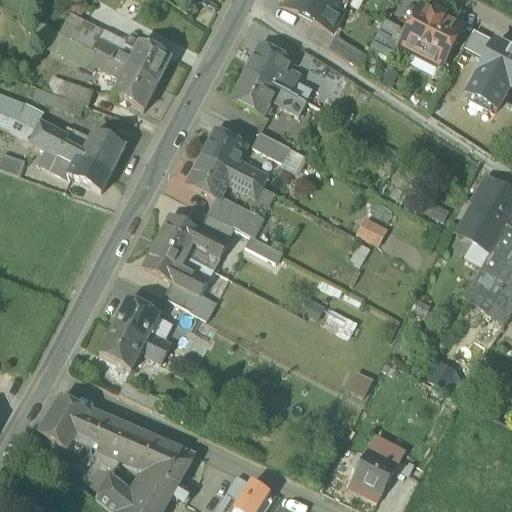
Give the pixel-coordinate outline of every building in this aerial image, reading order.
[(178,0),(191,9),(195,0),(178,0)] [(287,0),(282,10),(331,36),(342,16),(334,13),(341,0),(287,0)] [(400,49),(440,70),(452,48),(461,31),(461,30),(443,21),(444,19),(433,14),(432,16),(421,10),(407,35),(400,49)] [(371,48),(390,58),(396,47),(403,33),(384,23),(380,29),(371,48)] [(59,37),(94,56),(99,46),(101,43),(65,25),(59,37)] [(452,48),(462,54),(464,50),(472,36),(461,31),(452,48)] [(473,32),(472,36),(464,50),(485,62),(495,44),(473,32)] [(396,47),(400,49),(407,35),(403,33),(396,47)] [(83,79),(87,70),(52,52),(54,46),(37,37),(29,51),(83,79)] [(59,37),(54,46),(52,52),(87,70),(88,68),(94,56),(59,37)] [(125,38),(117,52),(132,60),(139,45),(125,38)] [(328,53),(359,72),(366,60),(335,40),(328,53)] [(125,72),(132,60),(117,52),(101,43),(99,46),(94,56),(125,72)] [(511,52),(495,44),(485,62),(466,98),(496,113),(508,90),(511,92),(511,52)] [(171,62),(139,45),(132,60),(125,72),(157,88),(171,62)] [(259,48),(245,75),(277,92),(283,80),(291,64),(259,48)] [(88,68),(119,84),(125,72),(94,56),(88,68)] [(157,88),(125,72),(119,84),(112,98),(122,104),(120,108),(126,111),(128,107),(143,115),(157,88)] [(271,103),(277,92),(245,75),(231,103),(263,119),(271,103)] [(283,80),(277,92),(305,107),(311,95),(283,80)] [(55,99),(65,103),(84,109),(88,111),(92,98),(60,86),(55,99)] [(65,103),(55,99),(36,92),(33,102),(62,112),(65,103)] [(298,119),(305,107),(277,92),(271,103),(285,110),(284,112),(298,119)] [(0,132),(10,136),(44,154),(57,160),(57,159),(64,147),(68,139),(63,137),(39,124),(30,120),(33,112),(0,99),(0,132)] [(81,119),(84,109),(65,103),(62,112),(81,119)] [(43,117),(33,112),(30,120),(39,124),(43,117)] [(69,140),(72,134),(66,130),(63,137),(68,139),(69,140)] [(215,133),(201,160),(233,177),(239,165),(247,149),(215,133)] [(69,140),(68,139),(64,147),(83,156),(90,143),(72,134),(69,140)] [(90,143),(83,156),(79,163),(77,162),(73,168),(67,179),(71,181),(101,197),(110,179),(125,151),(94,135),(90,143)] [(251,152),(281,167),(289,152),(259,137),(251,152)] [(64,147),(57,159),(73,168),(77,162),(79,163),(83,156),(64,147)] [(307,162),(289,152),(281,167),(279,171),(297,180),(307,162)] [(49,175),(57,160),(44,154),(37,169),(49,175)] [(0,167),(0,173),(19,180),(24,165),(3,158),(0,167)] [(67,179),(73,168),(57,159),(57,160),(49,175),(69,186),(71,181),(67,179)] [(219,204),(226,189),(233,177),(201,160),(187,188),(215,202),(218,204),(219,204)] [(233,177),(261,192),(267,180),(239,165),(233,177)] [(261,192),(233,177),(226,189),(255,204),(261,192)] [(473,284),(473,285),(487,262),(507,227),(511,217),(511,195),(487,181),(478,196),(481,197),(466,222),(467,222),(458,237),(473,246),(476,247),(479,242),(491,249),(488,254),(489,255),(481,270),(481,271),(473,284)] [(274,199),(261,192),(255,204),(268,210),(274,199)] [(207,218),(239,234),(247,219),(219,204),(218,204),(215,202),(207,218)] [(200,235),(225,248),(233,232),(207,218),(199,234),(200,235)] [(157,246),(186,261),(200,235),(199,234),(170,219),(157,246)] [(262,226),(247,219),(239,234),(249,239),(254,242),(262,226)] [(364,221),(355,239),(378,251),(387,233),(364,221)] [(511,231),(507,227),(487,262),(510,278),(511,279),(511,231)] [(225,248),(200,235),(186,261),(213,275),(226,249),(225,248)] [(243,250),(277,268),(282,257),(254,242),(249,239),(243,250)] [(463,261),(481,271),(481,270),(489,255),(488,254),(491,249),(479,242),(476,247),(473,246),(463,261)] [(172,287),(180,273),(186,261),(157,246),(143,272),(171,287),(172,287)] [(180,273),(207,287),(213,275),(186,261),(180,273)] [(484,314),(510,278),(487,262),(473,285),(464,301),(484,314)] [(207,287),(180,273),(172,287),(197,300),(199,301),(201,299),(207,287)] [(484,314),(503,327),(511,314),(511,279),(510,278),(484,314)] [(163,302),(189,316),(197,300),(172,287),(171,287),(163,302)] [(217,307),(201,299),(199,301),(197,300),(189,316),(207,326),(217,307)] [(307,301),(300,315),(317,324),(325,310),(307,301)] [(127,304),(113,331),(145,348),(150,337),(158,321),(159,320),(127,304)] [(349,342),(357,326),(330,312),(322,328),(349,342)] [(173,329),(158,321),(150,337),(165,345),(173,329)] [(139,358),(145,348),(113,331),(98,358),(130,375),(139,358)] [(150,337),(145,348),(166,359),(171,348),(165,345),(150,337)] [(161,369),(166,359),(145,348),(139,358),(161,369)] [(437,363),(427,384),(446,394),(457,372),(437,363)] [(347,393),(364,401),(373,383),(355,375),(347,393)] [(118,398),(152,414),(158,401),(124,386),(118,398)] [(146,479),(138,493),(166,509),(194,459),(89,413),(88,416),(61,400),(37,437),(67,455),(76,440),(104,455),(99,464),(113,471),(118,463),(142,476),(146,479)] [(376,439),(367,455),(368,455),(368,456),(394,470),(395,469),(396,470),(399,464),(404,454),(376,439)] [(368,493),(380,500),(394,473),(396,470),(395,469),(394,470),(368,456),(368,455),(367,455),(352,485),(353,485),(353,484),(368,492),(368,493)] [(412,471),(399,464),(396,470),(394,473),(407,480),(412,471)] [(413,468),(412,471),(407,480),(417,485),(423,474),(413,468)] [(111,477),(104,489),(132,505),(138,493),(146,479),(142,476),(137,478),(129,492),(111,477)] [(225,496),(239,505),(251,487),(237,478),(225,496)] [(376,508),(380,500),(368,493),(368,492),(353,484),(353,485),(352,485),(347,493),(376,508)] [(234,511),(257,511),(265,501),(268,496),(252,485),(251,487),(239,505),(234,511)] [(105,511),(164,511),(166,509),(138,493),(132,505),(104,489),(95,504),(105,511)] [(234,511),(239,505),(225,496),(215,511),(234,511)] [(266,511),(271,505),(265,501),(257,511),(266,511)]
